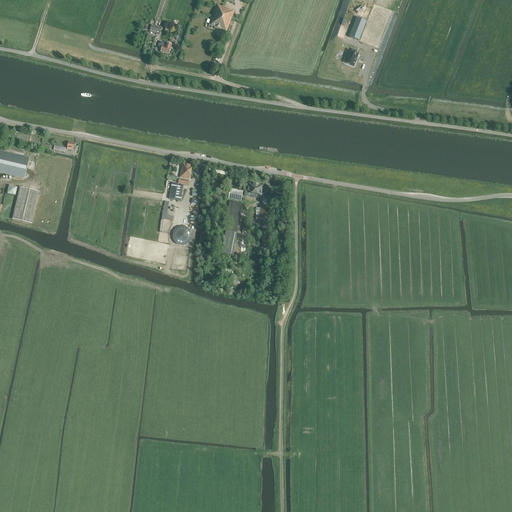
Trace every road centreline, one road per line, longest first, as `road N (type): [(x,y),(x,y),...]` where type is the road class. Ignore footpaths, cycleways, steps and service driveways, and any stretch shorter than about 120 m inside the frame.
road 1 (unclassified): [(511,136),(148,83),(0,48)]
road 2 (tertiary): [(511,196),(425,198),(0,119)]
road 3 (track): [(0,235),(204,303),(258,435),(258,454),(297,455)]
